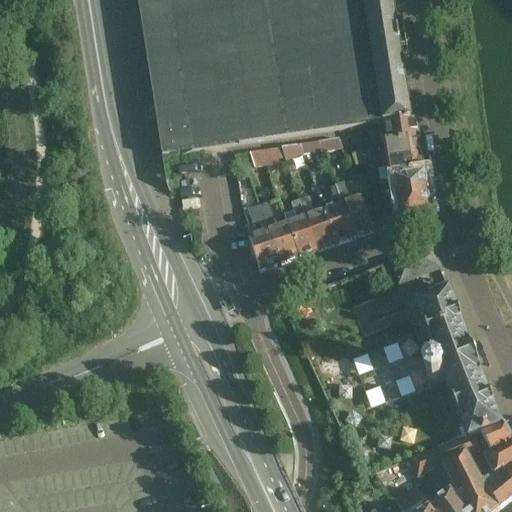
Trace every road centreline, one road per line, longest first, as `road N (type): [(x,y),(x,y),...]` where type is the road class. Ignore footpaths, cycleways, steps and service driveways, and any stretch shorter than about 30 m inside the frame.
road 1 (secondary): [(190,329),(121,165),(88,0)]
road 2 (unknown): [(295,0),(302,108),(314,128),(398,129),(407,102)]
road 3 (residential): [(453,225),(255,291),(254,325)]
road 4 (residential): [(420,0),(453,225)]
road 5 (residential): [(0,411),(190,329)]
road 6 (secondary): [(273,511),(190,329)]
road 7 (residential): [(453,225),(508,369)]
